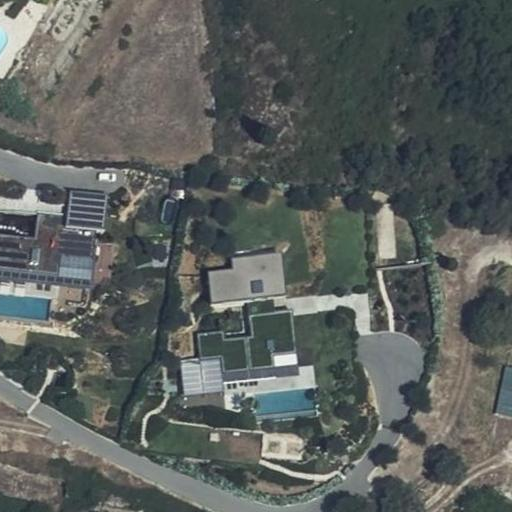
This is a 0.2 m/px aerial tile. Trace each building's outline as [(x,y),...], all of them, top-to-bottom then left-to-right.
[(0,233),(0,269),(94,281),(100,230),(106,231),(110,197),(73,192),(70,216),(38,212),(35,238),(0,233)] [(214,281),(218,333),(238,332),(240,347),(241,368),(299,363),(298,342),(273,344),(268,277),(214,281)] [(238,332),(218,333),(219,345),(240,347),(238,332)] [(221,358),(182,361),(185,396),(224,393),(221,358)] [(511,415),(511,366),(505,365),(499,414),(511,415)] [(511,446),(511,422),(494,421),(493,445),(511,446)]
